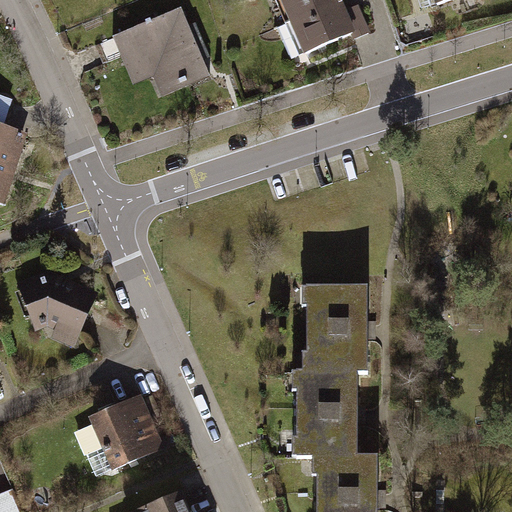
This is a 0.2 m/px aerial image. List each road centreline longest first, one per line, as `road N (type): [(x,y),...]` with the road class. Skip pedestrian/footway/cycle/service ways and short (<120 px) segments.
road 1 (residential): [(511,77),(104,206)]
road 2 (residential): [(104,206),(23,0)]
road 3 (residential): [(241,511),(162,346)]
road 4 (residential): [(162,346),(0,414)]
road 5 (residential): [(162,346),(104,206)]
